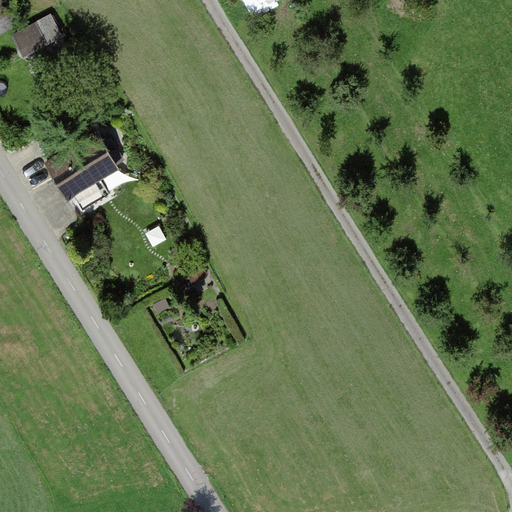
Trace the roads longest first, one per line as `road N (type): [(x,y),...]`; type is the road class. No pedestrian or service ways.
road 1 (track): [(511,484),(212,0)]
road 2 (tertiary): [(0,166),(214,511)]
